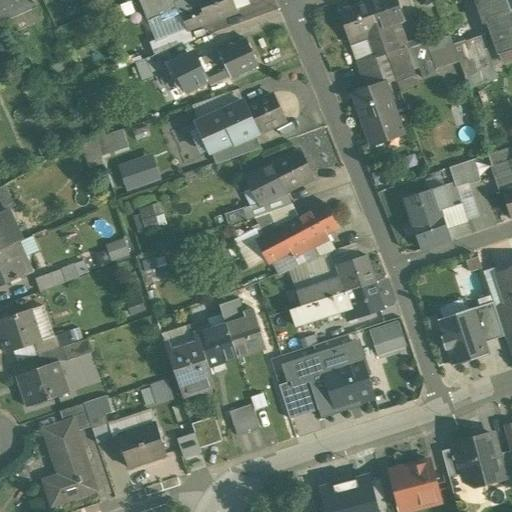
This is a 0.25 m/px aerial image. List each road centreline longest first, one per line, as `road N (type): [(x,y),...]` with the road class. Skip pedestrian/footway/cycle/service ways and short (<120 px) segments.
road 1 (residential): [(288,7),(396,270)]
road 2 (residential): [(218,511),(294,456),(441,410)]
road 3 (residential): [(396,270),(441,410)]
road 4 (residential): [(511,231),(396,270)]
